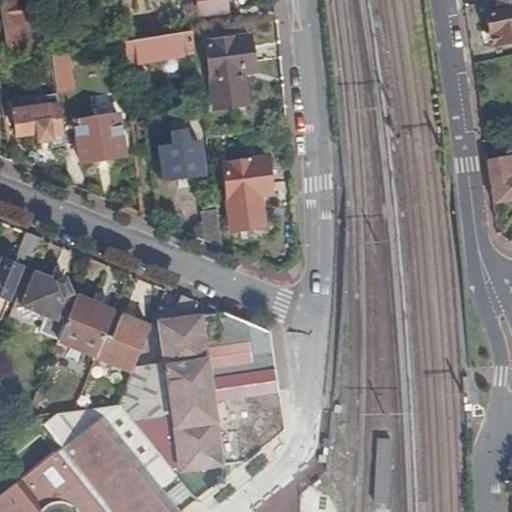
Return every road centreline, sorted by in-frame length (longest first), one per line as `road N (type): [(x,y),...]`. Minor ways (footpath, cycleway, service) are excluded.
road 1 (residential): [(0,191),(317,320)]
road 2 (residential): [(304,0),(318,183),(317,320)]
road 3 (residential): [(494,301),(474,229),(440,0)]
road 4 (residential): [(317,320),(317,388),(299,451),(237,507)]
